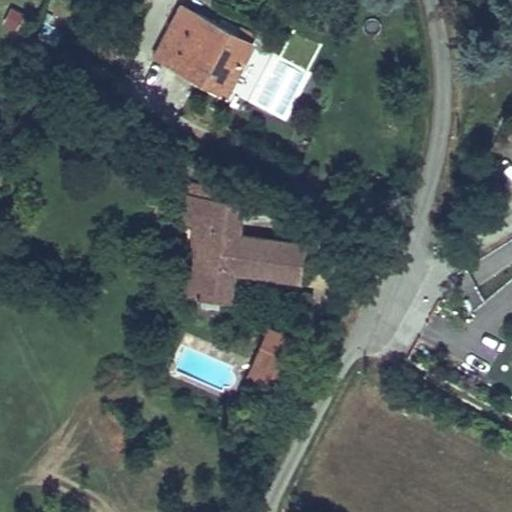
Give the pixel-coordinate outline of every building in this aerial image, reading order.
[(192,60),(231,80),(253,38),(182,1),(165,33),(181,41),(172,59),(188,68),(192,60)] [(5,23),(17,29),(24,15),(12,8),(5,23)] [(92,46),(98,36),(99,34),(85,25),(77,37),(92,46)] [(156,51),(172,59),(181,41),(165,33),(156,51)] [(116,48),(98,36),(92,46),(110,57),(116,48)] [(227,88),(231,80),(192,60),(188,68),(227,88)] [(215,232),(220,198),(221,184),(192,180),(190,195),(186,222),(193,223),(192,229),(204,231),(201,263),(189,262),(186,295),(229,301),(234,270),(302,279),(303,269),(307,243),(239,235),(215,232)] [(243,201),(220,198),(215,232),(239,235),(243,201)] [(192,229),(189,262),(201,263),(204,231),(192,229)] [(264,366),(259,377),(273,383),(293,338),(267,327),(254,358),(264,366)] [(248,372),(259,377),(264,366),(254,358),(248,372)]
